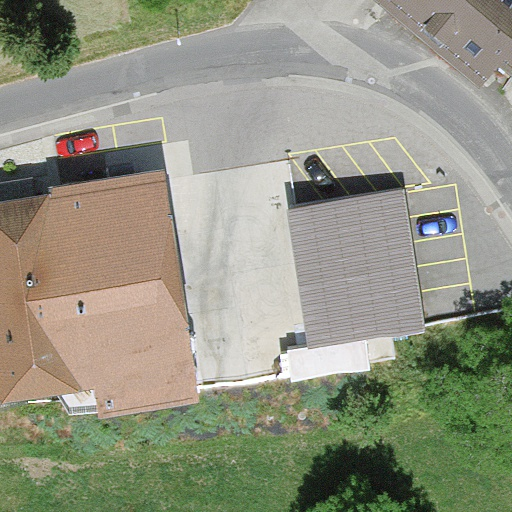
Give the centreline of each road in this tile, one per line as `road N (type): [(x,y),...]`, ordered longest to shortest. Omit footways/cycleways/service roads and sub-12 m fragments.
road 1 (tertiary): [(511,176),(443,95),(317,45),(218,48),(0,113)]
road 2 (unknown): [(222,86),(244,362)]
